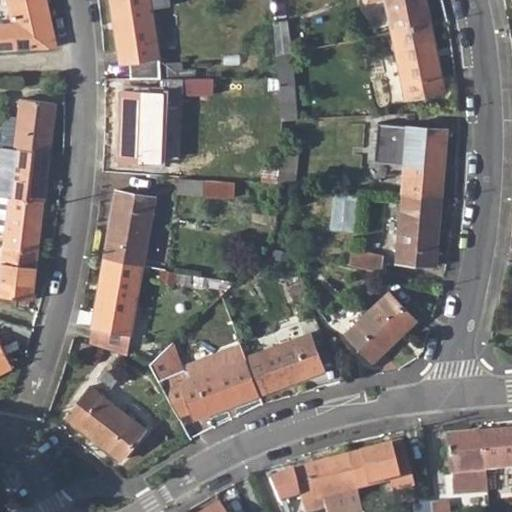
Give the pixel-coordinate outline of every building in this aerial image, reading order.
[(0,25),(0,48),(53,46),(52,30),(45,0),(9,0),(15,25),(0,25)] [(111,0),(120,62),(160,57),(151,0),(111,0)] [(384,0),(390,31),(430,22),(425,0),(384,0)] [(275,17),(278,55),(290,52),(288,17),(275,17)] [(390,31),(403,97),(444,89),(430,22),(390,31)] [(182,93),(213,93),(214,77),(182,77),(182,93)] [(120,160),(158,162),(161,92),(122,91),(120,160)] [(15,147),(50,151),(56,102),(21,99),(15,147)] [(401,193),(441,196),(448,128),(393,123),(391,138),(406,139),(401,193)] [(9,198),(44,202),(50,151),(15,147),(9,198)] [(276,188),(284,190),(285,182),(277,181),(276,188)] [(105,256),(143,263),(154,196),(116,189),(105,256)] [(395,260),(435,264),(441,196),(401,193),(395,260)] [(0,230),(5,231),(9,198),(0,197),(0,230)] [(3,247),(38,251),(44,202),(9,198),(5,231),(3,247)] [(0,275),(0,294),(32,299),(38,251),(3,247),(0,275)] [(350,263),(379,269),(380,262),(380,255),(353,249),(350,263)] [(92,325),(131,331),(143,263),(105,256),(92,325)] [(193,287),(203,290),(205,279),(195,278),(193,287)] [(346,331),(372,359),(416,318),(389,290),(346,331)] [(131,331),(92,325),(90,342),(127,354),(131,331)] [(245,354),(259,393),(324,368),(310,330),(245,354)] [(193,417),(259,393),(245,354),(213,367),(210,358),(186,367),(184,362),(181,363),(182,367),(176,370),(171,354),(177,352),(173,340),(151,361),(177,414),(190,409),(193,417)] [(0,371),(12,366),(0,341),(0,371)] [(213,367),(245,354),(241,342),(184,362),(186,367),(210,358),(213,367)] [(181,363),(177,352),(171,354),(176,370),(182,367),(181,363)] [(66,416),(120,458),(144,428),(90,385),(66,416)] [(511,429),(482,433),(486,471),(511,467),(511,429)] [(449,436),(452,474),(486,471),(482,433),(449,436)] [(391,479),(393,489),(415,484),(405,440),(349,454),(358,488),(391,479)] [(295,468),(304,511),(326,506),(324,496),(358,488),(349,454),(295,468)] [(431,511),(449,511),(448,500),(431,502),(431,511)] [(202,511),(226,511),(220,502),(202,511)] [(416,511),(431,511),(431,502),(415,504),(416,511)]
